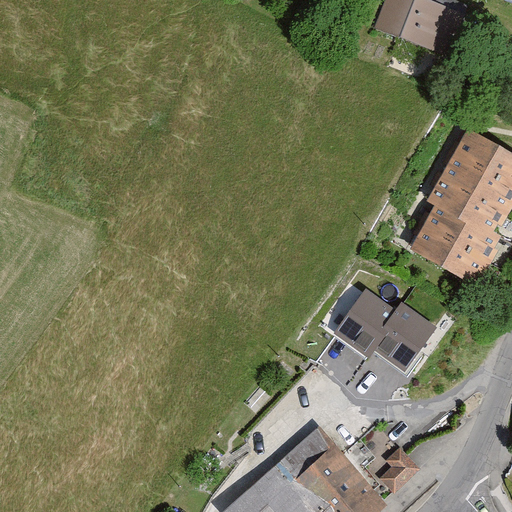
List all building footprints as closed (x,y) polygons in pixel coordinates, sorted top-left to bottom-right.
[(461,9),(434,0),(388,0),(378,34),(445,56),(461,9)] [(511,208),(511,154),(467,130),(427,203),(434,207),(412,248),(480,286),(506,238),(498,234),(511,208)] [(397,314),(366,292),(334,337),(369,362),(374,355),(406,378),(439,332),(402,306),(397,314)] [(384,511),(390,507),(321,427),(221,511),(384,511)] [(426,476),(404,448),(387,461),(395,472),(381,483),(395,500),(426,476)]
